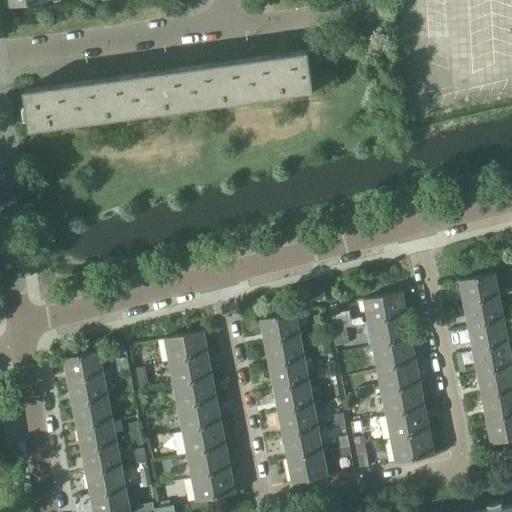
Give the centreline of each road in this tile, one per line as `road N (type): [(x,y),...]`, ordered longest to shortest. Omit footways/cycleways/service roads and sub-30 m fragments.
road 1 (residential): [(280,511),(442,475),(454,462),(414,237)]
road 2 (residential): [(219,281),(264,511)]
road 3 (residential): [(0,54),(231,24)]
road 4 (residential): [(219,281),(414,237)]
road 5 (residential): [(25,324),(219,281)]
road 6 (residential): [(40,511),(18,355)]
road 7 (residential): [(25,324),(0,191)]
road 8 (residential): [(231,24),(342,13),(341,0)]
